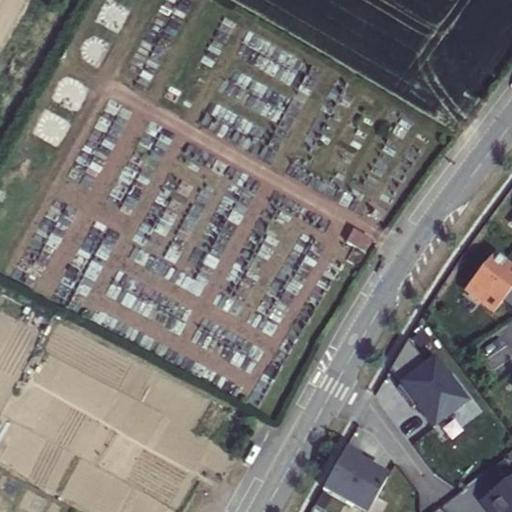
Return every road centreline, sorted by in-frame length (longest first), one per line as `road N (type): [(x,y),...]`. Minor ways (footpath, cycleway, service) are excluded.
road 1 (tertiary): [(261,511),(405,266),(511,124)]
road 2 (unknown): [(333,386),(438,507)]
